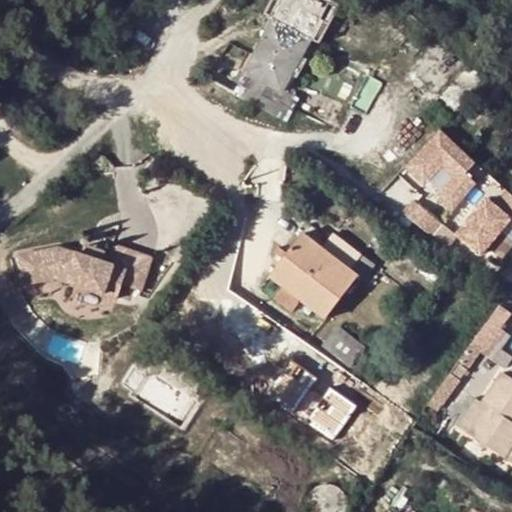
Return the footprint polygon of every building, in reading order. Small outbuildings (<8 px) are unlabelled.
[(243,73),(279,92),(281,88),(303,48),(316,56),(322,47),(273,20),(243,73)] [(285,122),(298,99),(281,88),(279,92),(243,73),(232,92),(285,122)] [(437,128),(402,164),(420,181),(438,162),(452,174),(434,193),(450,209),(474,183),(463,173),(473,162),(437,128)] [(416,196),(405,211),(435,233),(446,219),(416,196)] [(511,199),(503,213),(493,206),(468,245),(495,262),(511,234),(511,199)] [(343,283),(339,280),(348,266),(350,267),(360,256),(361,255),(333,233),(322,247),(301,232),(268,277),(282,287),(273,299),(291,312),(300,300),(315,312),(325,297),(331,301),(343,283)] [(105,295),(118,299),(122,284),(141,291),(152,257),(112,243),(105,262),(100,261),(81,254),(59,246),(19,255),(24,285),(58,279),(105,295)] [(100,261),(104,250),(84,245),(81,254),(100,261)] [(325,318),(358,275),(364,280),(376,265),(362,254),(361,255),(360,256),(350,267),(348,266),(339,280),(343,283),(331,301),(325,297),(315,312),(325,318)] [(349,366),(364,347),(337,326),(322,345),(349,366)] [(511,380),(503,375),(483,405),(488,409),(469,436),(503,459),(511,446),(511,380)] [(458,429),(469,436),(488,409),(483,405),(477,401),(458,429)] [(88,424),(95,417),(84,406),(77,413),(88,424)] [(511,446),(503,459),(511,464),(511,446)] [(343,511),(344,508),(344,504),(344,502),(342,498),(340,494),(338,491),(334,488),(331,486),(326,485),(322,485),(318,485),(314,486),(310,489),(307,491),(304,495),(303,498),(302,503),(301,507),(302,511),(343,511)]
